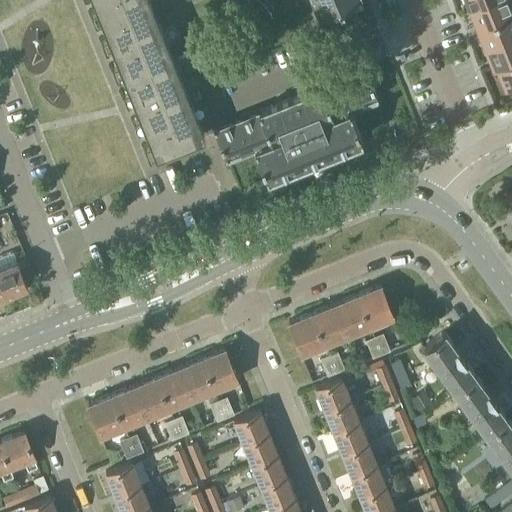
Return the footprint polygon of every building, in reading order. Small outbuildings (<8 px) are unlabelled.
[(91,0),(116,61),(153,152),(154,155),(160,152),(193,139),(196,138),(197,137),(202,135),(203,135),(201,131),(198,123),(198,121),(193,109),(191,105),(182,83),(180,78),(171,56),(169,51),(161,29),(159,25),(150,2),(148,0),(91,0)] [(312,0),(320,18),(360,1),(359,0),(312,0)] [(511,12),(511,0),(486,0),(470,7),(479,27),(511,12)] [(511,36),(511,12),(479,27),(487,47),(511,36)] [(511,36),(487,47),(495,67),(499,66),(498,65),(511,59),(511,36)] [(511,59),(498,65),(499,66),(507,86),(511,84),(511,59)] [(361,138),(349,109),(377,97),(365,68),(213,129),(225,158),(227,158),(253,147),(265,177),(298,164),(326,152),(361,138)] [(0,298),(27,288),(16,262),(13,253),(0,258),(0,298)] [(369,326),(392,316),(379,285),(356,295),(369,326)] [(346,335),(369,326),(356,295),(333,304),(346,335)] [(323,344),(346,335),(333,304),(311,313),(323,344)] [(300,354),(323,344),(311,313),(288,323),(300,354)] [(477,378),(443,332),(422,347),(456,393),(477,378)] [(380,353),(389,350),(382,334),(374,337),(380,353)] [(372,356),(380,353),(374,337),(366,340),(372,356)] [(214,389),(237,380),(224,349),(201,358),(214,389)] [(335,372),(343,368),(337,352),(329,356),(335,372)] [(327,375),(335,372),(329,356),(321,359),(327,375)] [(191,398),(214,389),(201,358),(178,367),(191,398)] [(395,376),(405,372),(400,359),(390,363),(395,376)] [(381,385),(391,381),(384,365),(375,368),(381,385)] [(168,408),(191,398),(178,367),(155,377),(168,408)] [(401,390),(411,385),(405,372),(395,376),(401,390)] [(145,417),(168,408),(155,377),(133,386),(145,417)] [(324,409),(349,399),(341,377),(315,387),(324,409)] [(511,423),(477,378),(456,393),(490,438),(511,423)] [(388,402),(397,398),(391,381),(381,385),(388,402)] [(122,426),(145,417),(133,386),(110,395),(122,426)] [(99,436),(122,426),(110,395),(87,405),(99,436)] [(225,417),(233,414),(226,398),(218,401),(225,417)] [(333,431),(358,420),(349,399),(324,409),(333,431)] [(217,420),(225,417),(218,401),(210,404),(217,420)] [(241,441),(267,430),(258,408),(232,419),(241,441)] [(399,428),(408,424),(401,408),(392,412),(399,428)] [(416,427),(426,423),(422,413),(412,417),(416,427)] [(180,436),(188,432),(181,415),(173,418),(180,436)] [(171,439),(180,436),(173,418),(164,422),(171,439)] [(341,452),(367,442),(358,420),(333,431),(341,452)] [(511,424),(511,423),(490,438),(511,468),(511,424)] [(406,444),(415,441),(408,424),(399,428),(406,444)] [(250,462),(276,452),(267,430),(241,441),(250,462)] [(37,464),(34,456),(23,431),(0,440),(0,443),(9,466),(24,460),(27,468),(37,464)] [(134,454),(142,451),(136,435),(128,438),(134,454)] [(126,457),(134,454),(128,438),(120,441),(126,457)] [(193,462),(203,458),(196,441),(186,445),(193,462)] [(350,474),(376,464),(367,442),(341,452),(350,474)] [(9,466),(0,443),(0,472),(3,478),(13,474),(9,466)] [(182,447),(172,451),(179,468),(189,464),(182,447)] [(417,471),(426,467),(419,451),(410,454),(417,471)] [(259,484),(284,474),(276,452),(250,462),(259,484)] [(200,478),(210,474),(203,458),(193,462),(200,478)] [(114,493),(140,483),(131,461),(105,471),(114,493)] [(185,484),(196,480),(189,464),(179,468),(185,484)] [(359,496),(385,485),(376,464),(350,474),(359,496)] [(424,488),(433,484),(426,467),(417,471),(424,488)] [(268,506),(293,495),(284,474),(259,484),(268,506)] [(121,511),(129,511),(148,504),(140,483),(114,493),(121,511)] [(22,500),(38,493),(35,484),(19,491),(22,500)] [(500,500),(510,493),(504,484),(494,491),(500,500)] [(211,505),(221,501),(214,485),(204,488),(211,505)] [(365,511),(381,511),(394,507),(385,485),(359,496),(365,511)] [(197,511),(207,507),(200,490),(190,494),(197,511)] [(7,506),(22,500),(19,491),(3,497),(7,506)] [(490,507),(500,500),(494,491),(484,499),(490,507)] [(437,494),(428,498),(434,511),(444,511),(437,494)] [(269,511),(300,511),(293,495),(268,506),(269,511)] [(25,511),(56,511),(49,496),(24,506),(25,511)] [(213,511),(225,511),(221,501),(211,505),(213,511)]
